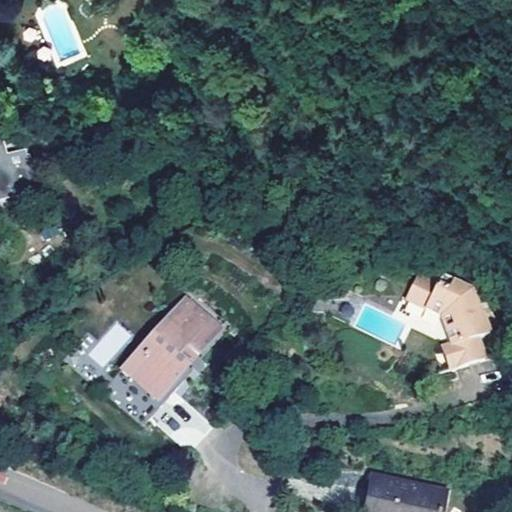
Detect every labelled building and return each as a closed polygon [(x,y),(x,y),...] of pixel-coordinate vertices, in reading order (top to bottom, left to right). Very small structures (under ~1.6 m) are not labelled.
[(0,202),(36,192),(25,151),(7,155),(4,146),(0,147),(0,202)] [(449,346),(456,370),(491,360),(485,339),(496,335),(491,314),(488,315),(482,290),(465,280),(467,277),(450,267),(443,279),(429,271),(415,294),(450,314),(458,344),(449,346)] [(126,400),(157,425),(202,375),(192,366),(181,357),(188,348),(200,357),(223,330),(187,299),(122,374),(137,387),(126,400)] [(86,352),(102,368),(133,337),(117,322),(86,352)] [(192,366),(200,357),(188,348),(181,357),(192,366)] [(443,511),(448,493),(374,478),(366,511),(443,511)]
